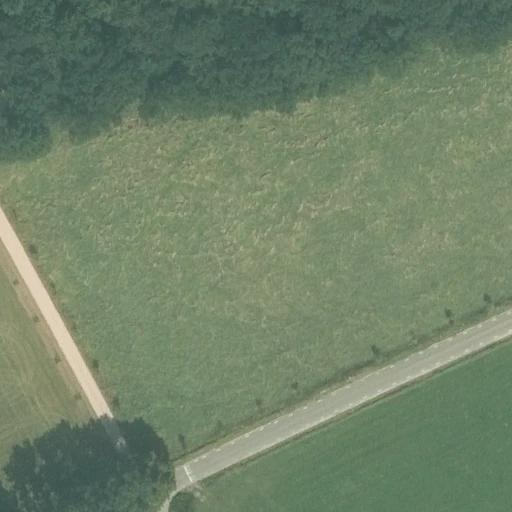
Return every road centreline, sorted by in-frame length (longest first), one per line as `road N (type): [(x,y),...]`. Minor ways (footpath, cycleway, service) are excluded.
road 1 (unclassified): [(97,511),(511,322)]
road 2 (track): [(0,222),(144,487)]
